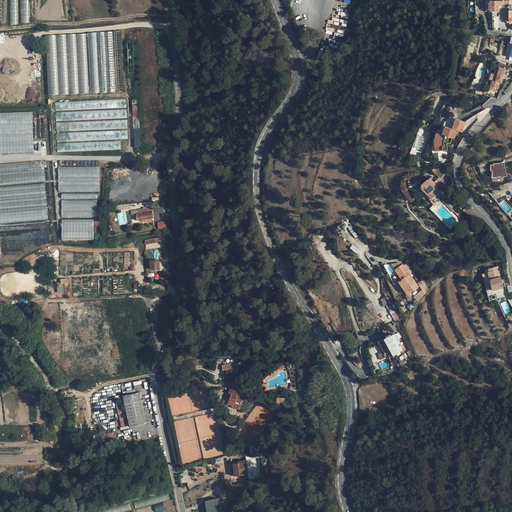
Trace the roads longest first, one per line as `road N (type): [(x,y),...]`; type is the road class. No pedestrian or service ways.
road 1 (tertiary): [(274,0),(298,75),(260,143),(257,202),(271,246),(351,394),(342,485),(348,511)]
road 2 (residential): [(184,511),(152,377),(180,228),(179,81),(167,0)]
road 3 (unclassified): [(511,273),(505,243),(463,191),(457,170),(468,140),(511,90)]
